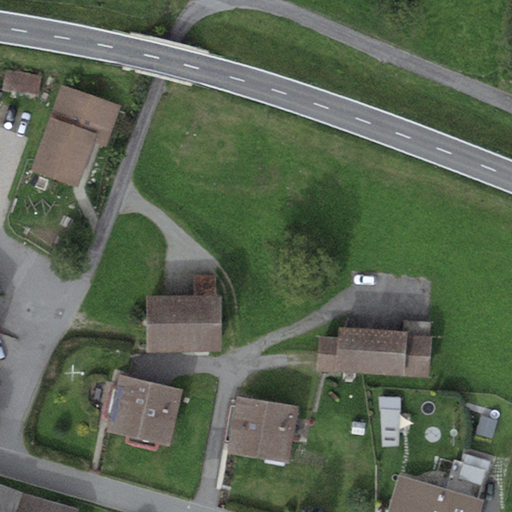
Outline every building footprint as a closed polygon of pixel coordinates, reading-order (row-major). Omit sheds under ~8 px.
[(40,75),(8,69),(5,88),(37,94),(40,75)] [(116,107),(64,88),(36,167),(76,181),(97,122),(109,126),(116,107)] [(197,297),(150,298),(150,348),(196,348),(196,354),(210,354),(210,348),(218,348),(218,297),(215,297),(215,276),(197,276),(197,297)] [(404,333),(342,329),(341,341),(323,340),(321,366),(427,373),(431,322),(405,320),(404,333)] [(179,390),(123,377),(111,428),(168,441),(179,390)] [(295,408),(240,398),(231,449),(267,455),(267,451),(287,454),(295,408)] [(397,443),(397,398),(383,398),(382,443),(397,443)] [(498,419),(482,415),(477,432),(493,437),(498,419)] [(403,511),(475,511),(478,502),(475,501),(484,469),(455,461),(446,493),(402,480),(394,509),(403,511)] [(403,511),(394,509),(402,480),(399,479),(388,511),(403,511)] [(9,511),(17,493),(0,487),(0,511),(9,511)] [(68,511),(17,493),(9,511),(68,511)]
